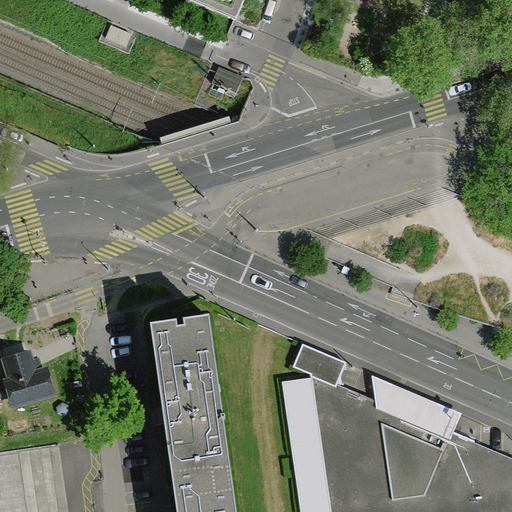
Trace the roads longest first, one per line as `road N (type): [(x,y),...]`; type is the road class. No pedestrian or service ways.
road 1 (residential): [(511,397),(187,255),(103,199)]
road 2 (secondary): [(103,199),(343,128)]
road 3 (residential): [(95,321),(119,511)]
road 4 (secondary): [(343,128),(471,93)]
